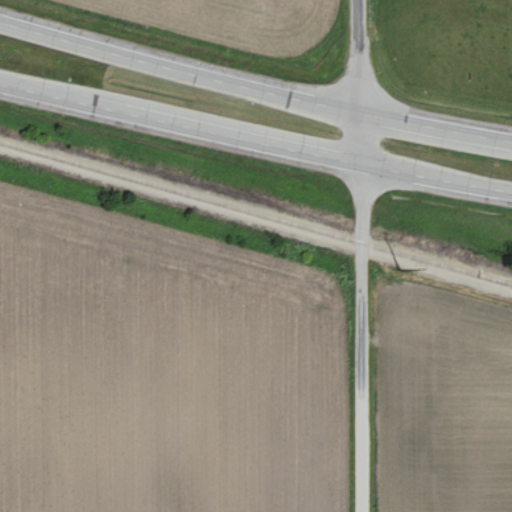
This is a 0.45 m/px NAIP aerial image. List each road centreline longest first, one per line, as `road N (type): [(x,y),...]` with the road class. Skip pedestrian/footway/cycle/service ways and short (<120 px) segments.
road 1 (trunk): [(511,140),(364,114),(0,20)]
road 2 (trunk): [(0,86),(511,191)]
road 3 (residential): [(364,511),(360,0)]
